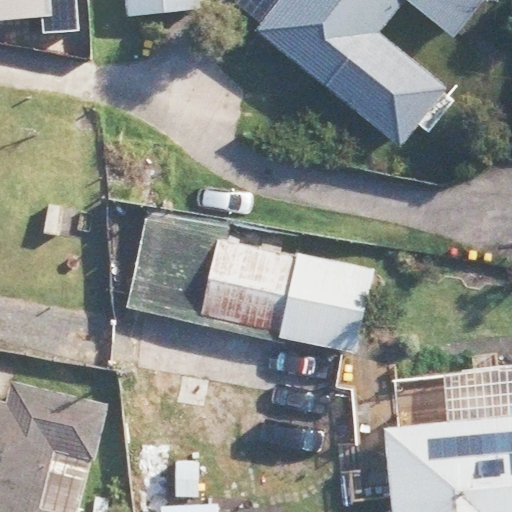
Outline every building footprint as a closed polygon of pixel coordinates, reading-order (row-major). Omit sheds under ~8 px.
[(0,0),(0,18),(37,16),(37,33),(74,31),(71,0),(0,0)] [(197,0),(128,0),(130,16),(198,7),(197,0)] [(219,0),(215,6),(395,147),(442,87),(374,33),(400,0),(448,37),(477,0),(219,0)] [(227,224),(145,207),(123,310),(279,343),(280,339),(353,355),(357,312),(372,268),(295,252),(293,257),(223,242),(227,224)] [(3,399),(0,398),(0,511),(76,511),(101,403),(7,382),(3,399)] [(511,511),(511,416),(379,429),(387,511),(511,511)]
